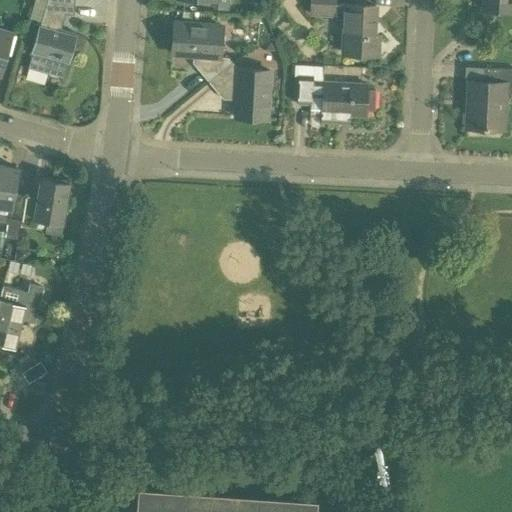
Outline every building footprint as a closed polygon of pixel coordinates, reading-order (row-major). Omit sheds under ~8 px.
[(73,15),(74,0),(46,0),(43,12),(73,15)] [(227,10),(228,0),(195,0),(214,2),(214,9),(227,10)] [(345,6),(336,5),(336,0),(309,0),(309,16),(334,17),(334,15),(344,16),(342,52),(377,54),(378,36),(373,36),(375,6),(345,5),(345,6)] [(511,0),(483,0),(483,10),(511,11),(511,0)] [(208,82),(231,62),(228,58),(218,57),(221,26),(175,21),(171,54),(201,57),(200,65),(196,69),(208,82)] [(56,31),(39,26),(27,68),(63,78),(76,33),(57,28),(56,31)] [(0,74),(12,33),(0,29),(0,74)] [(474,29),(469,31),(468,37),(473,40),(478,38),(479,32),(474,29)] [(231,62),(208,82),(218,94),(227,86),(237,87),(234,116),(266,119),(270,72),(237,69),(231,62)] [(294,64),(294,75),(298,75),(313,76),(313,81),(322,82),(323,66),(294,64)] [(511,90),(511,68),(483,68),(483,81),(467,81),(466,100),(469,100),(468,109),(466,109),(465,127),(503,129),(505,90),(511,90)] [(373,110),(374,90),(366,90),(366,84),(322,82),(313,81),(313,76),(298,75),(296,104),(310,105),(309,113),(322,114),(321,121),(340,122),(341,115),(365,116),(365,109),(373,110)] [(0,205),(11,208),(10,217),(21,219),(25,195),(14,193),(18,169),(0,166),(0,205)] [(37,197),(25,195),(21,219),(33,221),(33,218),(46,220),(44,232),(60,235),(68,183),(40,178),(37,197)] [(28,261),(30,249),(18,247),(16,259),(28,261)] [(0,299),(0,340),(15,345),(22,314),(36,317),(43,288),(29,284),(24,305),(0,299)] [(386,434),(387,422),(367,419),(366,431),(386,434)] [(312,511),(313,500),(303,500),(304,481),(171,472),(169,490),(138,488),(138,495),(136,511),(312,511)] [(314,486),(313,500),(312,511),(347,511),(349,488),(314,486)] [(136,511),(138,495),(106,493),(104,511),(136,511)]
